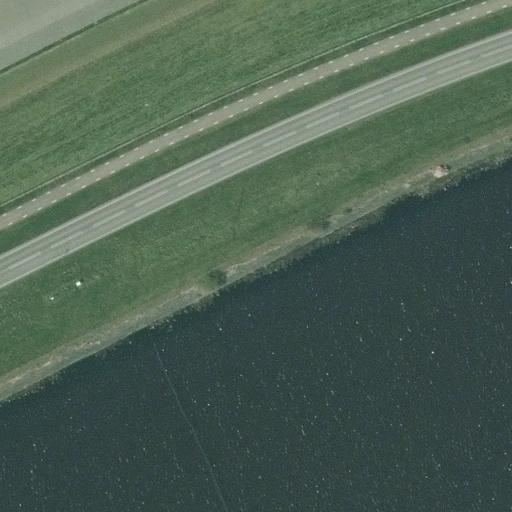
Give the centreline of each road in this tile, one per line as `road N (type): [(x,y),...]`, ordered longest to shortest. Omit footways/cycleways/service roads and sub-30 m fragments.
road 1 (trunk): [(511,45),(347,112),(0,278)]
road 2 (unclassified): [(0,221),(236,109),(504,0)]
